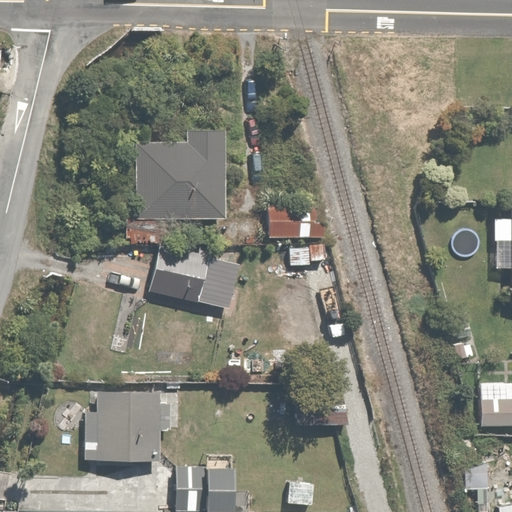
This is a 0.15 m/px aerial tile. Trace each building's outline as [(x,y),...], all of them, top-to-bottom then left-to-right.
[(137,144),(138,220),(225,219),(225,131),(189,131),(189,144),(137,144)] [(325,206),(270,206),(270,241),(325,241),(325,206)] [(127,220),(126,244),(158,246),(159,221),(127,220)] [(327,245),(290,248),(291,269),(329,266),(327,245)] [(225,301),(230,281),(234,265),(195,255),(160,246),(149,293),(206,306),(208,297),(225,301)] [(155,354),(154,374),(197,376),(198,356),(155,354)] [(511,381),(481,381),(480,427),(511,427),(511,381)] [(299,388),(298,425),(348,427),(349,390),(299,388)] [(175,427),(176,400),(176,396),(146,396),(97,394),(97,411),(87,411),(86,462),(158,464),(160,427),(175,427)] [(463,465),(464,491),(511,491),(511,453),(489,454),(489,464),(463,465)] [(234,511),(235,465),(177,465),(177,511),(234,511)] [(316,480),(288,481),(288,505),(316,504),(316,480)]
